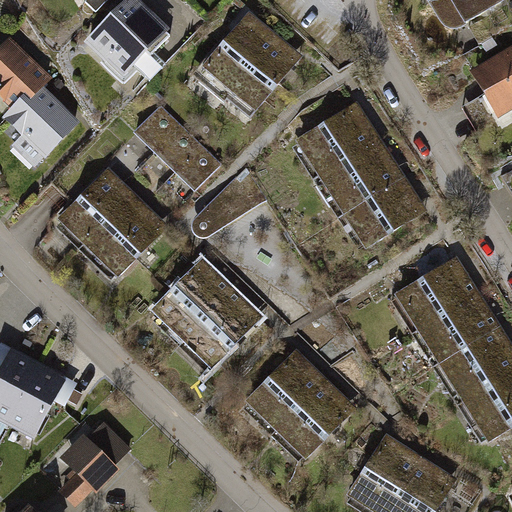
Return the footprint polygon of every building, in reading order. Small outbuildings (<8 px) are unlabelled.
[(169,38),(128,0),(125,0),(79,49),(121,89),(169,38)] [(80,0),(93,14),(109,0),(80,0)] [(501,12),(494,0),(420,0),(435,28),(443,34),(450,38),(460,35),(501,12)] [(298,61),(244,15),(192,75),(246,121),(298,61)] [(47,83),(4,43),(0,46),(0,106),(5,111),(17,99),(25,107),(38,93),(47,83)] [(511,109),(511,50),(464,77),(489,122),(511,109)] [(77,129),(38,93),(25,107),(17,99),(5,111),(0,116),(0,127),(17,143),(7,153),(33,176),(77,129)] [(291,146),(314,185),(381,146),(358,107),(291,146)] [(181,131),(158,110),(130,140),(153,161),(181,131)] [(201,151),(181,131),(153,161),(173,181),(201,151)] [(314,185),(335,221),(403,182),(381,146),(314,185)] [(201,151),(173,181),(193,199),(221,169),(201,151)] [(48,228),(78,257),(134,200),(104,171),(48,228)] [(264,204),(243,175),(188,224),(189,238),(204,239),(264,204)] [(403,182),(335,221),(357,258),(424,218),(403,182)] [(134,200),(78,257),(108,286),(164,229),(134,200)] [(457,259),(390,299),(411,334),(477,294),(457,259)] [(148,316),(175,345),(230,292),(202,264),(148,316)] [(230,292),(175,345),(203,374),(258,321),(230,292)] [(477,294),(411,334),(432,369),(498,330),(477,294)] [(511,352),(498,330),(432,369),(455,408),(511,373),(511,352)] [(34,366),(7,353),(0,365),(0,428),(1,429),(34,366)] [(243,408),(271,437),(325,384),(297,355),(243,408)] [(63,381),(34,366),(1,429),(30,444),(63,381)] [(511,373),(455,408),(478,447),(511,427),(511,373)] [(325,384),(271,437),(300,467),(355,413),(325,384)] [(77,436),(52,462),(70,480),(55,495),(71,511),(89,493),(92,496),(114,474),(110,470),(127,452),(99,424),(83,441),(77,436)] [(346,502),(361,511),(388,511),(421,462),(387,440),(346,502)] [(421,462),(388,511),(436,511),(455,484),(421,462)]
